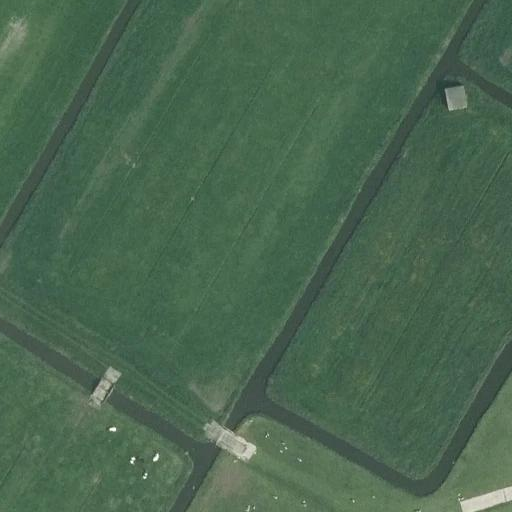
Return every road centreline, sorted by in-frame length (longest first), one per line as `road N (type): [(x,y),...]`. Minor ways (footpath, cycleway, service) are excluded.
road 1 (track): [(115,369),(251,454),(371,511)]
road 2 (track): [(0,291),(115,369)]
